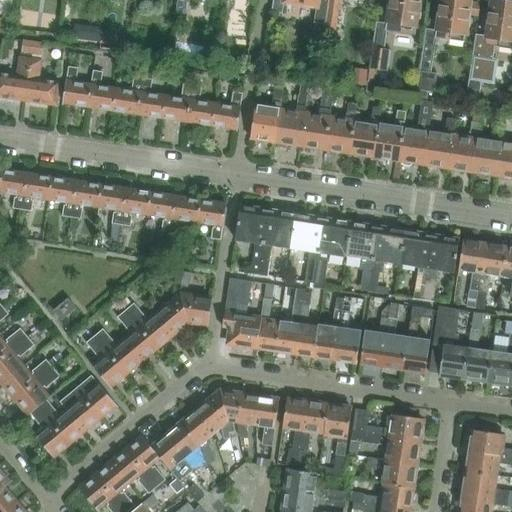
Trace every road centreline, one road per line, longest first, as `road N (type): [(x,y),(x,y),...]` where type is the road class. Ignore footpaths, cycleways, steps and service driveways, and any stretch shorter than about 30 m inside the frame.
road 1 (residential): [(511,218),(237,176)]
road 2 (residential): [(210,367),(447,404)]
road 3 (residential): [(237,176),(0,140)]
road 4 (residential): [(41,497),(196,370),(210,367)]
road 5 (residential): [(210,367),(237,176)]
road 6 (residential): [(237,176),(263,0)]
